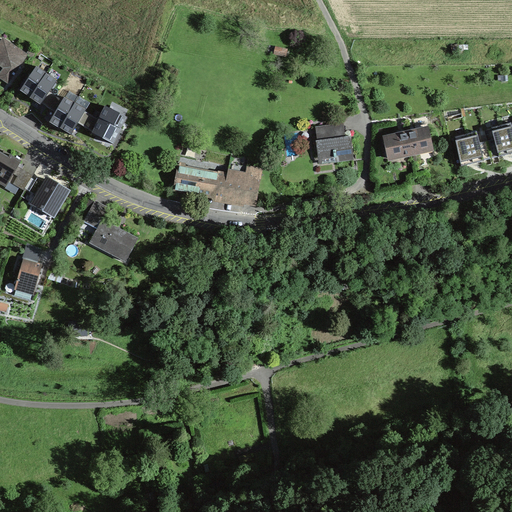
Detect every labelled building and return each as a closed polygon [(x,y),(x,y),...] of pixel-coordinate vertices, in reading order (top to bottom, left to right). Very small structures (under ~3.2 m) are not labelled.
[(0,77),(7,82),(26,55),(3,39),(0,43),(0,64),(4,67),(0,73),(0,77)] [(30,98),(46,73),(36,66),(24,84),(20,91),(30,97),(30,98)] [(57,80),(46,73),(30,98),(40,105),(42,103),(43,104),(48,107),(56,96),(49,92),(57,80)] [(60,128),(75,103),(64,97),(62,100),(56,96),(48,107),(55,112),(52,117),(49,122),(60,128)] [(86,109),(75,103),(60,128),(71,135),(78,123),(81,125),(84,126),(90,114),(85,111),(86,109)] [(105,106),(99,117),(121,128),(124,123),(127,117),(105,106)] [(121,129),(121,128),(99,117),(99,118),(98,119),(90,114),(84,126),(92,131),(91,133),(103,138),(114,144),(122,129),(121,129)] [(511,126),(511,123),(501,125),(509,154),(510,154),(511,153),(511,126)] [(487,140),(491,158),(499,156),(499,157),(507,154),(509,154),(501,125),(491,128),(494,139),(487,140)] [(316,127),(317,140),(316,141),(318,155),(334,153),(335,161),(340,160),(353,159),(350,136),(345,137),(344,131),(343,131),(343,132),(326,134),(325,126),(316,127)] [(411,131),(407,132),(412,154),(432,150),(428,128),(411,131)] [(484,160),(491,158),(487,140),(480,142),(477,131),(467,134),(474,163),(475,163),(484,160)] [(391,159),(412,154),(407,132),(394,135),(386,137),(389,148),(390,148),(392,158),(391,158),(391,159)] [(473,163),(474,163),(467,134),(455,137),(461,166),(473,163)] [(0,151),(0,183),(6,187),(21,161),(14,157),(10,154),(8,157),(0,151)] [(243,200),(255,203),(261,169),(210,159),(208,172),(184,167),(185,164),(180,163),(175,189),(188,192),(242,202),(243,200)] [(32,176),(22,170),(22,169),(22,168),(13,184),(24,190),(33,175),(32,175),(32,176)] [(38,196),(33,203),(53,215),(67,191),(58,185),(48,179),(45,184),(37,179),(30,191),(38,196)] [(101,222),(96,231),(97,232),(93,241),(126,259),(137,239),(121,230),(120,231),(114,228),(101,221),(99,220),(106,208),(94,202),(88,215),(101,222)] [(39,264),(35,263),(40,248),(28,243),(17,281),(18,281),(16,288),(16,289),(15,295),(30,299),(32,293),(33,293),(35,286),(36,286),(42,265),(39,264)] [(352,275),(351,276),(351,272),(345,273),(340,274),(341,277),(343,277),(344,284),(352,283),(351,277),(353,276),(352,275)] [(161,488),(160,488),(163,494),(171,491),(169,485),(161,488)]
